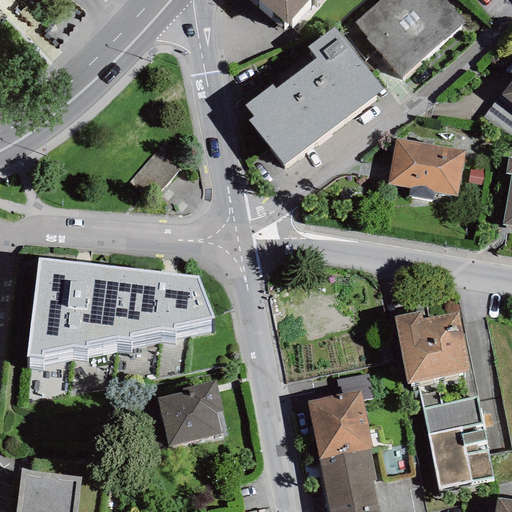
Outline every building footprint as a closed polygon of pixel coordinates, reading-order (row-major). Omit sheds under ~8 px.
[(317,0),(257,0),(287,25),(307,0),(313,0),(316,2),(317,0)] [(366,40),(401,78),(467,19),(449,0),(380,0),(354,23),(367,38),(366,40)] [(253,116),(248,121),(281,165),(383,90),(335,26),(307,46),(316,58),(275,89),(272,85),(245,105),(253,116)] [(511,65),(508,72),(511,74),(511,79),(501,95),(511,102),(511,65)] [(511,139),(511,136),(511,102),(501,95),(483,119),(511,139)] [(387,185),(409,188),(408,196),(433,200),(434,193),(457,196),(465,151),(395,139),(387,185)] [(158,149),(129,183),(150,202),(180,168),(158,149)] [(511,158),(507,158),(505,174),(511,175),(503,225),(511,226),(511,158)] [(469,170),(468,184),(482,186),(483,172),(469,170)] [(198,275),(37,258),(26,357),(43,358),(44,353),(71,347),(87,349),(87,345),(116,339),(132,340),(132,336),(159,330),(175,331),(176,327),(214,319),(198,275)] [(421,311),(393,316),(405,384),(417,381),(462,373),(469,372),(457,313),(423,319),(421,311)] [(462,373),(417,381),(423,407),(439,489),(472,483),(493,479),(483,425),(477,397),(468,398),(462,373)] [(182,392),(155,398),(167,447),(220,434),(215,414),(224,412),(216,380),(181,389),(182,392)] [(318,459),(369,449),(372,448),(360,391),(306,402),(318,459)] [(369,449),(318,459),(328,511),(378,511),(372,481),(376,481),(369,449)] [(76,511),(81,475),(21,468),(16,511),(76,511)] [(511,511),(511,500),(497,498),(494,511),(511,511)]
